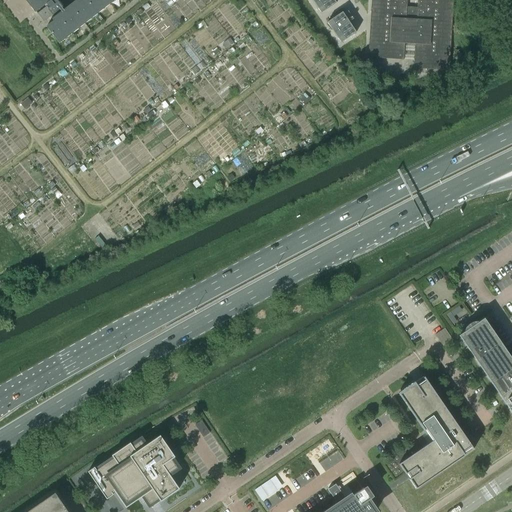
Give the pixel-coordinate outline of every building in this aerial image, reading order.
[(24,0),(35,13),(45,5),(45,4),(50,0),(24,0)] [(49,10),(58,2),(56,0),(50,0),(45,4),(45,5),(46,6),(36,14),(43,23),(52,15),(49,10)] [(76,0),(64,10),(52,19),(54,21),(46,27),(59,44),(114,0),(76,0)] [(311,0),(321,14),(336,3),(333,0),(311,0)] [(371,9),(368,58),(403,60),(403,59),(404,43),(415,44),(414,59),(414,62),(413,68),(449,71),(453,0),(417,0),(417,9),(416,20),(406,19),(406,8),(406,0),(371,0),(371,5),(371,9)] [(58,2),(49,10),(52,15),(62,7),(58,2)] [(342,12),(327,23),(341,43),(356,33),(349,22),(353,19),(348,11),(343,14),(342,12)] [(28,98),(20,104),(24,109),(32,103),(28,98)] [(511,359),(484,318),(459,335),(511,413),(511,359)] [(437,336),(444,347),(451,343),(453,341),(444,328),(443,330),(435,335),(437,336)] [(417,386),(415,383),(414,382),(398,393),(424,431),(426,429),(433,440),(399,464),(406,474),(407,473),(411,478),(409,479),(416,489),(464,455),(462,452),(470,447),(473,450),(474,449),(424,377),(423,377),(425,381),(417,386)] [(193,423),(202,437),(204,436),(211,447),(216,444),(200,419),(193,423)] [(112,455),(113,458),(96,470),(94,467),(88,471),(106,499),(113,494),(112,493),(114,491),(126,508),(143,496),(149,505),(152,503),(152,504),(158,502),(157,500),(159,499),(161,501),(179,489),(169,474),(178,468),(172,459),(174,457),(160,436),(145,445),(141,439),(132,445),(130,443),(112,455)] [(274,477),(255,490),(261,499),(280,486),(274,477)] [(378,511),(369,499),(370,498),(363,488),(353,495),(354,497),(346,503),(342,497),(336,501),(339,505),(327,511),(378,511)] [(68,511),(55,493),(26,511),(68,511)]
